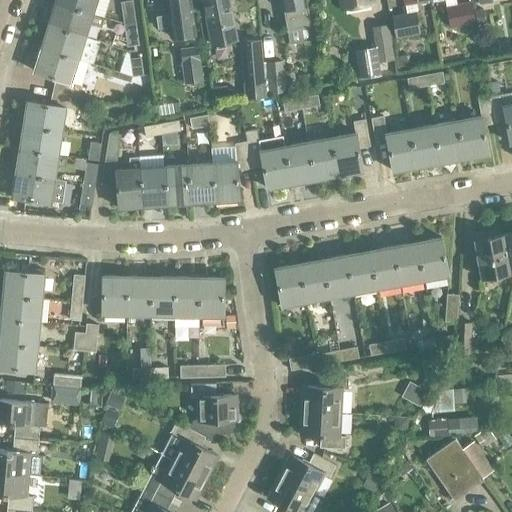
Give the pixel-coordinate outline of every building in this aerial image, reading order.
[(56,0),(55,3),(93,15),(93,14),(105,18),(110,0),(56,0)] [(169,0),(166,0),(168,16),(157,18),(158,30),(170,29),(171,31),(173,40),(196,36),(190,0),(169,0)] [(203,0),(209,29),(212,46),(237,41),(228,0),(203,0)] [(281,0),(283,11),(284,11),(288,32),(311,27),(305,0),(281,0)] [(341,0),(343,9),(373,4),(372,0),(341,0)] [(125,31),(137,29),(133,2),(121,4),(125,31)] [(86,39),(93,15),(55,3),(48,27),(86,39)] [(473,3),(447,8),(451,30),(477,25),(473,3)] [(417,13),(393,18),(397,39),(421,34),(417,13)] [(387,23),(374,25),(379,58),(393,56),(387,23)] [(78,62),(86,39),(48,27),(41,50),(78,62)] [(137,29),(125,31),(127,48),(139,47),(137,29)] [(262,41),(241,44),(246,99),(266,97),(262,41)] [(356,50),(360,79),(382,76),(377,47),(356,50)] [(197,48),(181,51),(183,63),(182,64),(186,84),(203,82),(200,61),(199,61),(197,48)] [(71,84),(78,62),(41,50),(34,73),(56,80),(53,93),(79,99),(82,87),(71,84)] [(141,59),(130,61),(133,78),(144,77),(141,59)] [(282,63),(266,64),(268,94),(284,93),(282,63)] [(425,77),(427,87),(445,84),(443,74),(425,77)] [(427,87),(425,77),(408,80),(410,90),(427,87)] [(211,88),(212,103),(226,101),(225,87),(211,88)] [(23,127),(62,133),(65,110),(76,111),(79,99),(53,93),(50,107),(27,103),(23,127)] [(510,146),(511,145),(511,106),(504,107),(502,96),(490,99),(495,125),(506,123),(510,146)] [(318,97),(300,100),(302,112),(320,108),(318,97)] [(483,128),(495,125),(490,99),(478,101),(481,118),(457,122),(464,161),(489,156),(483,128)] [(285,115),(302,112),(300,100),(282,104),(285,115)] [(208,117),(190,120),(192,131),(210,128),(208,117)] [(417,169),(410,130),(386,135),(383,118),(371,120),(376,147),(388,145),(393,173),(417,169)] [(356,134),(331,139),(338,178),(363,173),(359,150),(370,148),(366,121),(353,123),(356,134)] [(179,122),(162,125),(164,136),(181,133),(179,122)] [(434,126),(440,165),(464,161),(457,122),(434,126)] [(146,139),(164,136),(162,125),(144,128),(146,139)] [(434,126),(410,130),(417,169),(440,165),(434,126)] [(23,127),(20,151),(58,157),(62,133),(23,127)] [(257,131),(245,134),(247,143),(245,144),(250,170),(263,168),(267,191),(291,186),(284,148),(261,152),(258,141),(259,141),(257,131)] [(109,135),(105,163),(116,164),(121,137),(109,135)] [(331,139),(308,143),(315,182),(338,178),(331,139)] [(308,143),(284,148),(291,186),(315,182),(308,143)] [(91,144),(88,162),(99,164),(102,146),(91,144)] [(238,173),(250,170),(245,144),(235,146),(236,163),(213,164),(215,203),(240,202),(238,173)] [(54,181),(58,157),(20,151),(16,175),(54,181)] [(129,161),(129,171),(116,172),(118,211),(143,209),(140,170),(139,160),(129,161)] [(213,164),(188,166),(191,205),(215,203),(213,164)] [(84,182),(96,184),(98,167),(86,165),(84,182)] [(164,168),(167,207),(191,205),(188,166),(164,168)] [(164,168),(140,170),(143,209),(167,207),(164,168)] [(51,205),(54,181),(16,175),(12,199),(51,205)] [(96,184),(84,182),(79,208),(91,210),(96,184)] [(482,281),(511,275),(504,236),(474,241),(482,281)] [(442,239),(419,243),(426,281),(449,277),(442,239)] [(419,243),(395,248),(402,286),(426,281),(419,243)] [(402,286),(395,248),(371,252),(378,290),(402,286)] [(371,252),(347,256),(354,294),(378,290),(371,252)] [(323,261),(330,299),(354,294),(347,256),(323,261)] [(323,261),(299,265),(306,303),(330,299),(323,261)] [(306,303),(299,265),(275,269),(282,308),(306,303)] [(3,296),(42,299),(44,275),(5,272),(3,296)] [(72,299),(83,299),(85,277),(74,276),(72,299)] [(102,315),(127,316),(127,277),(103,276),(102,315)] [(152,277),(127,277),(127,316),(151,316),(152,277)] [(176,278),(152,277),(151,316),(175,317),(176,278)] [(200,278),(176,278),(175,317),(200,317),(200,278)] [(224,279),(200,278),(200,317),(223,318),(224,279)] [(3,296),(1,320),(40,324),(42,299),(3,296)] [(447,296),(445,323),(457,324),(459,297),(447,296)] [(83,299),(72,299),(70,321),(81,322),(83,299)] [(0,344),(38,348),(40,324),(1,320),(0,330),(0,344)] [(458,323),(456,353),(470,354),(472,324),(458,323)] [(86,334),(85,352),(96,353),(98,326),(87,325),(86,334)] [(85,352),(86,334),(75,333),(74,351),(85,352)] [(454,336),(437,338),(439,349),(455,346),(454,336)] [(404,340),(387,344),(389,354),(406,351),(404,340)] [(435,340),(418,344),(420,354),(437,351),(435,340)] [(0,344),(0,368),(35,372),(38,348),(0,344)] [(389,354),(387,344),(370,347),(372,357),(389,354)] [(340,352),(341,363),(359,360),(357,349),(340,352)] [(341,363),(340,352),(322,356),(324,366),(341,363)] [(316,356),(289,361),(291,372),(318,367),(316,356)] [(203,366),(204,378),(226,377),(226,365),(203,366)] [(204,378),(203,366),(181,366),(181,379),(204,378)] [(152,380),(151,369),(141,369),(132,370),(133,381),(152,380)] [(168,369),(151,369),(152,380),(168,380),(168,369)] [(55,375),(54,386),(81,388),(81,377),(55,375)] [(511,376),(496,377),(495,385),(511,383),(511,376)] [(302,412),(341,414),(342,391),(348,391),(349,378),(324,377),(323,389),(303,387),(302,412)] [(188,429),(185,427),(206,438),(220,445),(225,435),(229,437),(235,426),(233,425),(235,421),(237,421),(237,396),(216,397),(216,385),(191,386),(191,399),(196,399),(197,421),(192,421),(188,429)] [(456,411),(454,399),(453,391),(453,390),(431,392),(434,414),(456,411)] [(14,439),(39,441),(40,426),(34,426),(36,403),(0,399),(0,423),(15,425),(14,439)] [(341,414),(302,412),(300,436),(321,438),(320,449),(345,451),(346,438),(340,437),(341,414)] [(173,434),(161,455),(207,479),(218,458),(200,448),(206,438),(185,427),(176,423),(171,433),(173,434)] [(111,448),(114,435),(100,432),(97,445),(111,448)] [(38,456),(39,441),(14,439),(13,452),(0,451),(0,473),(29,476),(31,455),(38,456)] [(464,450),(463,451),(455,440),(426,461),(453,501),(484,479),(464,450)] [(475,442),(464,450),(484,479),(495,471),(475,442)] [(144,487),(172,502),(178,492),(196,501),(207,479),(161,455),(144,487)] [(279,478),(314,496),(325,475),(330,478),(336,467),(314,455),(308,465),(290,456),(279,478)] [(27,497),(29,476),(0,473),(0,496),(9,497),(7,511),(22,511),(32,511),(34,498),(27,497)] [(305,511),(314,496),(279,478),(267,499),(286,509),(283,511),(305,511)] [(131,511),(167,511),(172,502),(144,487),(131,511)]
